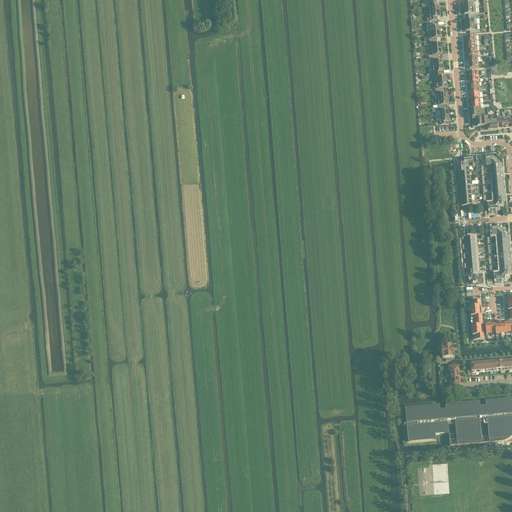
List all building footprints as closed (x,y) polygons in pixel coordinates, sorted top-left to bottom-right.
[(463,3),(464,9),(475,8),(475,2),(474,2),(473,0),(470,0),(468,0),(468,3),(463,3)] [(429,8),(429,13),(440,12),(440,8),(439,8),(439,6),(436,7),(436,4),(425,5),(426,8),(429,8)] [(469,14),(469,17),(475,16),(475,14),(476,14),(475,8),(464,9),(464,15),(469,14)] [(427,22),(437,21),(437,18),(440,17),(440,16),(441,16),(440,12),(429,13),(430,18),(427,18),(427,22)] [(464,20),(465,26),(476,25),(476,19),(475,19),(475,16),(469,17),(469,20),(464,20)] [(430,29),(430,34),(441,33),(440,29),(439,29),(439,27),(436,28),(436,25),(427,26),(427,29),(430,29)] [(470,31),(471,34),(480,33),(480,30),(477,31),(476,25),(465,26),(465,32),(470,31)] [(429,39),(429,42),(437,42),(437,39),(440,39),(440,36),(441,36),(441,33),(430,34),(430,39),(429,39)] [(431,45),(431,51),(442,50),(442,46),(441,46),(441,44),(437,44),(437,42),(429,42),(427,43),(427,46),(431,45)] [(432,56),(429,56),(429,59),(429,60),(439,59),(438,56),(442,56),(442,53),(443,53),(442,50),(431,51),(432,56)] [(431,62),(432,68),(444,67),(443,63),(442,63),(442,61),(439,61),(439,59),(429,60),(429,62),(431,62)] [(432,76),(440,75),(440,72),(443,72),(443,70),(444,70),(444,67),(432,68),(432,73),(430,73),(430,76),(432,76)] [(436,79),(436,84),(447,83),(447,79),(446,79),(446,78),(440,78),(440,75),(432,76),(433,79),(436,79)] [(435,89),(436,92),(443,92),(443,89),(447,89),(447,87),(447,83),(436,84),(436,89),(435,89)] [(434,92),(432,93),(432,95),(433,96),(437,96),(438,101),(449,100),(448,96),(447,96),(447,94),(444,94),(443,92),(436,92),(434,92)] [(435,105),(437,106),(437,109),(445,109),(445,106),(448,105),(448,103),(449,103),(449,100),(438,101),(435,101),(435,105)] [(436,118),(439,117),(450,117),(450,113),(449,113),(449,111),(445,111),(445,109),(437,109),(432,110),(433,113),(436,112),(436,118)] [(471,110),(473,128),(480,128),(480,132),(498,131),(498,130),(497,121),(487,122),(487,119),(482,119),(481,109),(472,110),(471,110)] [(438,123),(439,126),(446,126),(446,122),(449,122),(449,120),(450,120),(450,117),(439,117),(439,123),(438,123)] [(484,326),(485,331),(486,331),(486,335),(496,334),(496,327),(495,325),(484,326)] [(496,327),(496,334),(496,336),(506,335),(506,333),(505,326),(496,327)] [(442,353),(443,359),(446,359),(446,362),(452,361),(452,358),(455,358),(455,356),(454,348),(454,346),(451,346),(451,343),(444,344),(445,347),(442,347),(442,349),(442,353)] [(511,359),(467,363),(468,376),(472,375),(472,374),(511,370),(511,359)] [(435,435),(447,434),(449,433),(450,447),(501,443),(503,442),(505,442),(506,441),(508,440),(509,439),(511,438),(511,437),(511,399),(486,402),(486,407),(480,407),(480,402),(446,405),(446,410),(440,411),(440,406),(406,408),(408,442),(436,440),(435,435)]
